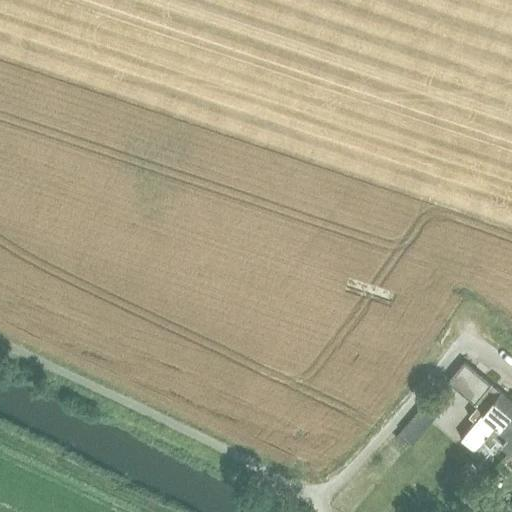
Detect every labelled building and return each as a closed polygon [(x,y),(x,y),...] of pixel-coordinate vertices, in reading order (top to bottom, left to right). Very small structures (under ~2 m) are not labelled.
[(511,401),(465,361),(448,381),(477,406),(469,415),(475,421),(461,438),(475,450),(482,441),(490,432),(496,425),(495,424),(501,418),(506,421),(511,413),(511,401)] [(412,442),(438,412),(426,401),(400,431),(405,436),(412,442)] [(511,413),(506,421),(501,418),(495,424),(496,425),(490,432),(493,435),(511,450),(511,413)] [(400,431),(395,436),(401,441),(405,436),(400,431)] [(490,432),(482,441),(490,447),(495,442),(490,438),(493,435),(490,432)] [(480,448),(469,460),(477,466),(488,454),(480,448)]
